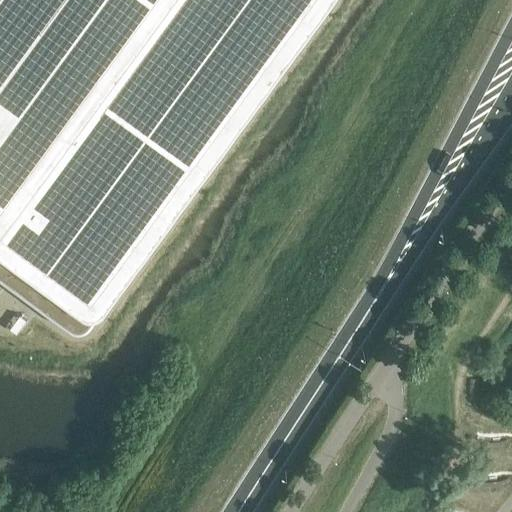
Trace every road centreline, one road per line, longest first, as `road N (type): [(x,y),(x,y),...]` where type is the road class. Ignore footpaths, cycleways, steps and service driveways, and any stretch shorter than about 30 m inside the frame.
road 1 (secondary): [(237,511),(447,177)]
road 2 (secondary): [(511,27),(470,107),(447,177)]
